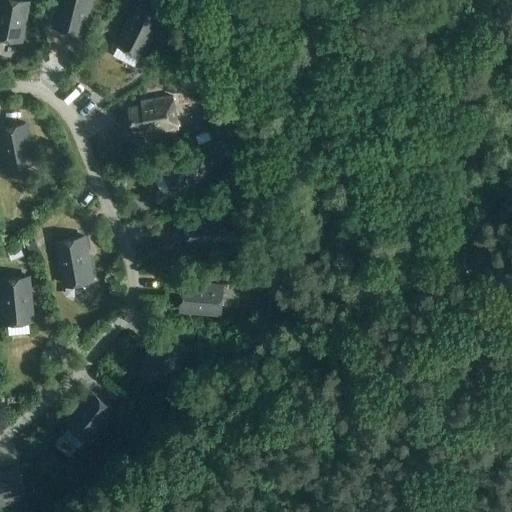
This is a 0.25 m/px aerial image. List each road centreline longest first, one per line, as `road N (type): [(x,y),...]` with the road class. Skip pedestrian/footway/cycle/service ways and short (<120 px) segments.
road 1 (track): [(145,511),(511,185)]
road 2 (residential): [(0,437),(35,417),(110,336),(132,296),(131,264),(73,120),(38,89),(0,88)]
